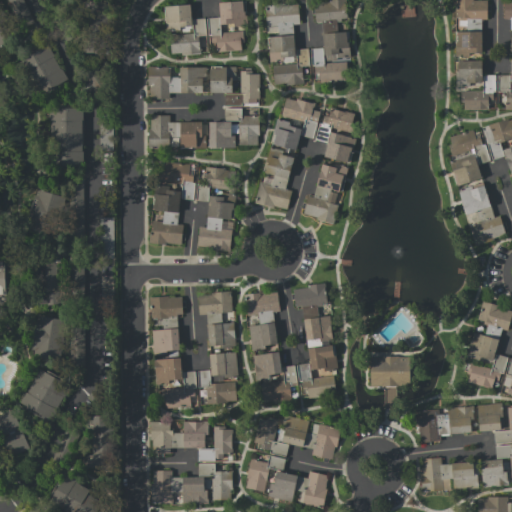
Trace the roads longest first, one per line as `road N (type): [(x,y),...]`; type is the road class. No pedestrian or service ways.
road 1 (residential): [(32,0),(92,117),(94,372),(22,498),(0,509)]
road 2 (residential): [(146,0),(132,35),(133,511)]
road 3 (residential): [(250,262),(263,272),(280,269),(291,256),(288,239),(274,228),(257,231),(247,245),(250,262)]
road 4 (residential): [(131,108),(204,100),(215,104),(212,114),(184,108)]
road 5 (residential): [(250,262),(227,275),(130,275)]
